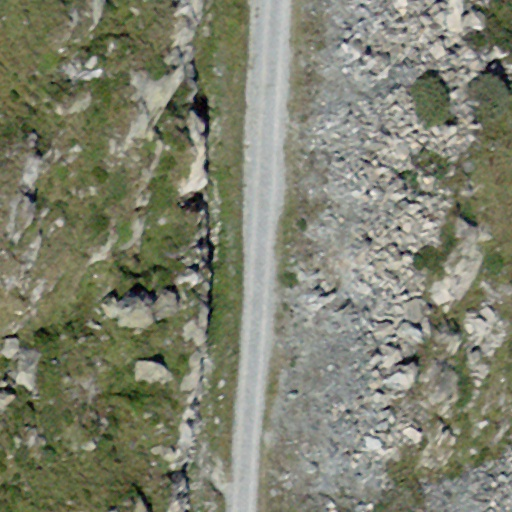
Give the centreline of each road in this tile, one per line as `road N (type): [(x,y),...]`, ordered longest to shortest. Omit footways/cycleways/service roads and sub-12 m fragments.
road 1 (track): [(273,0),(240,511)]
road 2 (track): [(511,413),(499,0)]
